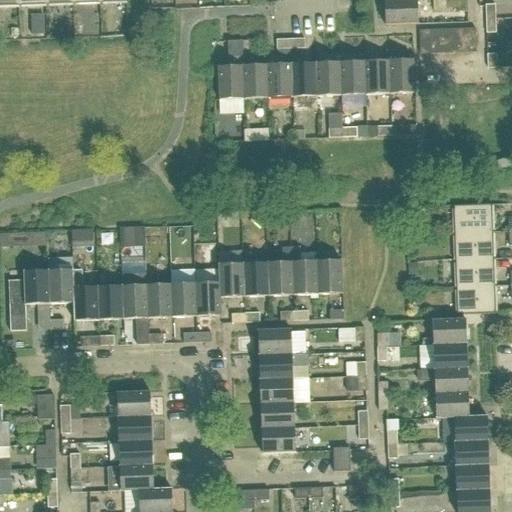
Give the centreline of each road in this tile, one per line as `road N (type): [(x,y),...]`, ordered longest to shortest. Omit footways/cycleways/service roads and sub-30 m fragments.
road 1 (residential): [(201,485),(198,377),(181,364),(0,369)]
road 2 (residential): [(329,480),(201,485)]
